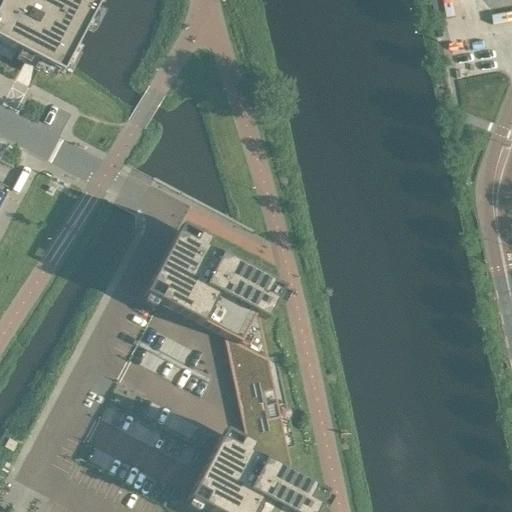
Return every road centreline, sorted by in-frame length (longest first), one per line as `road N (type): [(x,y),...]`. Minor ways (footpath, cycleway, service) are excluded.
road 1 (residential): [(34,474),(169,207),(104,175)]
road 2 (secondary): [(511,300),(494,206),(511,130)]
